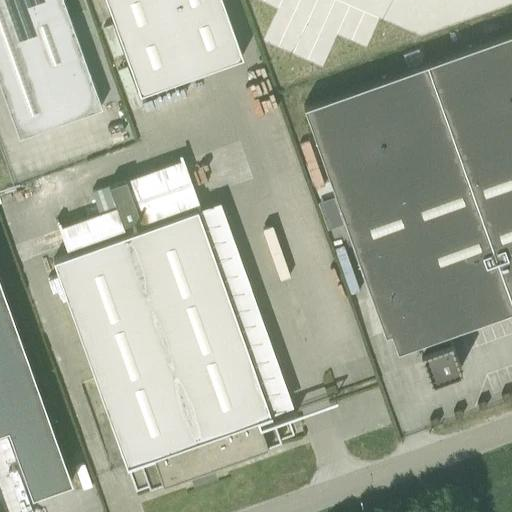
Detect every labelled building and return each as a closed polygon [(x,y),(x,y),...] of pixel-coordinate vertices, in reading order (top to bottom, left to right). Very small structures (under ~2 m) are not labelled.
[(101,106),(63,0),(0,0),(0,84),(18,136),(101,106)] [(106,0),(139,92),(242,56),(222,0),(106,0)] [(396,349),(418,342),(420,349),(419,349),(430,379),(460,369),(449,338),(448,339),(445,331),(511,307),(511,30),(303,105),(384,332),(390,330),(396,349)] [(182,162),(126,181),(124,181),(107,187),(115,209),(58,229),(65,251),(198,202),(182,162)] [(270,412),(197,208),(53,261),(126,465),(139,461),(149,487),(193,471),(195,475),(211,469),(209,465),(280,440),(270,412)] [(0,429),(7,427),(31,495),(71,480),(0,281),(0,429)]
